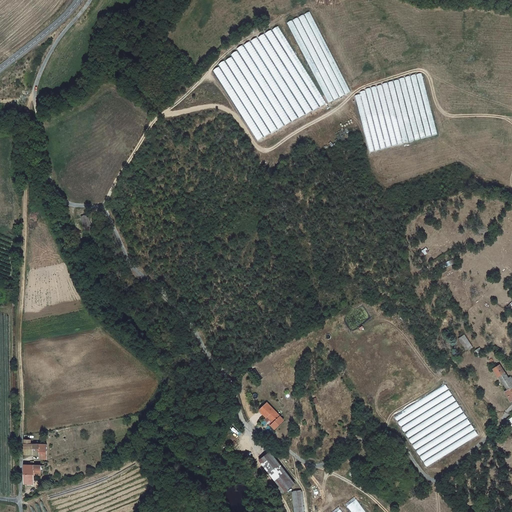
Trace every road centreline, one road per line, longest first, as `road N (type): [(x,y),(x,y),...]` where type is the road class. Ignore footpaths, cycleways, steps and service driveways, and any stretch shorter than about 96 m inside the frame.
road 1 (unclassified): [(87,0),(52,44),(34,86),(50,182),(69,205),(103,207),(127,260),(235,383),(243,425),(321,465),(342,438),(366,441),(386,430),(433,481),(505,423)]
road 2 (track): [(511,123),(450,116),(418,70),(360,88),(269,150),(214,105),(164,111),(103,207)]
road 3 (track): [(20,435),(26,113),(34,86)]
road 4 (track): [(386,430),(391,415),(435,380),(393,324),(366,325)]
road 5 (track): [(164,111),(267,27)]
